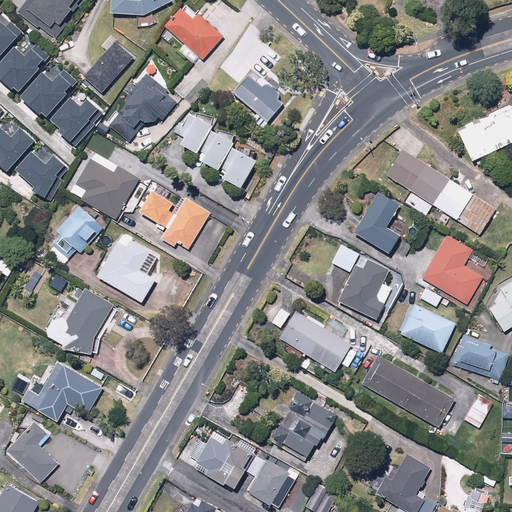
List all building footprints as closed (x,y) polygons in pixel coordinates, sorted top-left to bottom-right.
[(23,0),(15,11),(36,28),(36,27),(53,41),(86,1),(84,0),(23,0)] [(108,0),(108,15),(143,16),(169,3),(167,0),(108,0)] [(180,11),(177,10),(162,28),(183,45),(177,53),(192,66),(198,59),(202,62),(222,38),(184,6),(180,11)] [(0,57),(24,30),(10,18),(5,24),(0,19),(0,57)] [(102,94),(133,59),(113,42),(82,77),(102,94)] [(15,85),(20,90),(51,55),(38,43),(27,55),(16,45),(0,62),(0,75),(13,88),(15,85)] [(44,110),(48,114),(79,80),(64,67),(53,78),(45,70),(22,96),(41,113),(44,110)] [(178,103),(145,75),(103,124),(127,144),(140,129),(147,135),(158,122),(161,124),(178,103)] [(246,76),(229,95),(254,116),(249,121),(260,130),(282,104),(277,100),(280,96),(264,83),(260,88),(246,76)] [(58,130),(75,145),(105,111),(79,88),(52,119),(61,127),(58,130)] [(511,115),(508,107),(455,131),(468,163),(511,144),(511,115)] [(213,124),(189,111),(178,131),(183,134),(180,141),(198,151),(200,148),(211,128),(213,124)] [(0,161),(9,170),(36,139),(21,126),(13,135),(1,124),(0,125),(0,161)] [(235,141),(211,128),(200,148),(205,151),(201,158),(220,168),(221,166),(232,146),(235,141)] [(257,159),(232,146),(221,166),(227,169),(223,176),(241,186),(257,159)] [(33,188),(50,198),(63,177),(60,175),(69,165),(55,150),(46,161),(34,150),(19,167),(35,184),(33,188)] [(494,210),(402,151),(386,177),(409,192),(402,202),(422,215),(428,205),(478,236),(494,210)] [(111,175),(89,160),(73,186),(84,192),(78,201),(115,223),(140,182),(116,167),(111,175)] [(151,191),(149,194),(136,214),(163,232),(159,239),(172,248),(174,244),(187,252),(211,215),(185,198),(173,217),(167,212),(172,205),(151,191)] [(397,208),(376,194),(351,234),(387,256),(398,237),(384,228),(397,208)] [(101,228),(78,207),(53,233),(57,237),(50,244),(65,257),(72,249),(77,253),(101,228)] [(471,252),(444,236),(421,279),(468,305),(483,279),(462,267),(471,252)] [(139,272),(149,253),(150,252),(127,240),(123,247),(112,242),(93,280),(141,305),(154,280),(139,272)] [(348,273),(357,255),(339,246),(330,264),(348,273)] [(0,257),(0,274),(6,278),(14,265),(0,257)] [(388,271),(366,261),(361,270),(354,266),(336,302),(375,322),(391,290),(381,285),(388,271)] [(511,280),(497,290),(486,309),(501,333),(511,326),(511,280)] [(112,306),(83,290),(64,320),(60,334),(59,353),(89,357),(90,355),(97,355),(99,340),(115,312),(111,309),(112,306)] [(414,305),(399,333),(440,355),(455,327),(414,305)] [(296,312),(295,313),(277,339),(330,376),(339,362),(347,368),(357,353),(340,341),(347,330),(329,318),(321,329),(296,312)] [(485,377),(494,352),(460,340),(451,366),(485,377)] [(380,358),(364,386),(436,429),(453,401),(380,358)] [(100,388),(57,362),(54,361),(28,405),(56,422),(65,407),(83,417),(100,388)] [(493,405),(477,395),(462,421),(477,431),(493,405)] [(269,437),(270,437),(304,458),(312,447),(314,449),(319,441),(321,442),(335,417),(311,400),(294,400),(288,410),(294,413),(287,428),(277,423),(269,437)] [(33,423),(31,425),(4,452),(38,485),(57,465),(37,446),(46,436),(33,423)] [(221,446),(209,438),(193,464),(204,471),(201,476),(221,488),(221,487),(229,492),(241,473),(239,471),(248,456),(223,441),(221,446)] [(286,474),(256,455),(255,454),(244,472),(253,477),(243,493),(268,508),(271,505),(276,508),(297,475),(289,470),(286,474)] [(429,467),(404,454),(393,475),(377,467),(364,492),(389,505),(385,511),(432,511),(437,503),(416,493),(429,467)] [(313,511),(327,511),(335,497),(314,486),(303,507),(313,511)] [(31,511),(36,503),(5,487),(0,496),(0,511),(31,511)] [(215,511),(196,501),(191,511),(187,508),(185,511),(215,511)]
